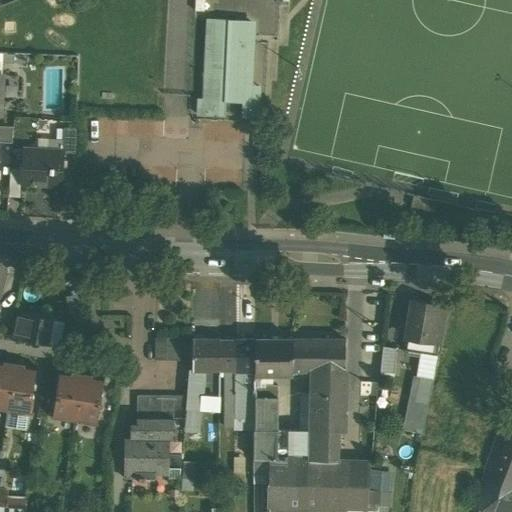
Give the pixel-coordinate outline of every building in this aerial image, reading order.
[(249,21),(207,19),(203,104),(199,104),(198,115),(224,116),(225,102),(245,103),(249,21)] [(12,127),(0,125),(0,143),(12,144),(12,127)] [(76,129),(63,128),(63,151),(64,151),(63,152),(75,153),(76,129)] [(63,151),(23,149),(21,169),(21,183),(62,185),(63,152),(64,151),(63,151)] [(21,183),(21,169),(10,169),(8,196),(20,197),(21,183)] [(444,305),(414,300),(406,350),(436,355),(444,305)] [(50,319),(12,313),(11,322),(16,323),(14,337),(46,342),(50,319)] [(166,338),(154,338),(154,360),(166,360),(166,338)] [(178,338),(166,338),(166,360),(178,360),(178,338)] [(190,338),(178,338),(178,360),(190,360),(190,338)] [(219,339),(192,338),(192,370),(219,370),(219,339)] [(235,339),(219,339),(219,370),(224,370),(235,370),(235,339)] [(254,339),(235,339),(235,370),(254,370),(254,339)] [(292,339),(254,339),(254,370),(254,375),(292,376),(292,373),(292,339)] [(345,340),(292,339),(292,373),(312,373),(344,373),(345,340)] [(397,348),(382,346),(380,371),(394,373),(397,348)] [(14,362),(0,360),(0,409),(7,411),(14,362)] [(36,366),(14,362),(7,411),(28,414),(36,366)] [(81,373),(60,369),(52,417),(74,421),(81,373)] [(235,370),(224,370),(224,395),(234,395),(234,392),(235,370)] [(254,370),(235,370),(234,392),(234,395),(234,413),(254,413),(254,385),(254,375),(254,370)] [(103,376),(81,373),(74,421),(96,424),(103,376)] [(312,373),(312,394),(311,431),(336,432),(336,434),(342,432),(344,373),(312,373)] [(433,378),(422,376),(418,397),(428,399),(433,378)] [(201,383),(189,383),(185,428),(195,430),(197,408),(199,408),(200,399),(201,383)] [(277,385),(254,385),(254,413),(254,429),(277,430),(277,385)] [(312,394),(300,394),(299,430),(311,431),(312,394)] [(149,396),(137,395),(136,417),(148,417),(149,396)] [(234,413),(234,395),(224,395),(225,413),(234,413)] [(161,396),(149,396),(148,417),(160,418),(161,396)] [(173,396),(161,396),(160,418),(172,418),(173,396)] [(185,396),(173,396),(172,418),(185,418),(185,396)] [(219,401),(200,399),(199,408),(219,410),(219,401)] [(148,417),(136,417),(136,424),(130,423),(130,447),(123,447),(123,478),(139,478),(139,481),(145,481),(145,478),(154,478),(154,474),(168,474),(168,440),(173,440),(172,418),(160,418),(148,417)] [(511,427),(499,423),(485,465),(511,489),(511,487),(511,427)] [(254,429),(253,429),(253,458),(270,459),(337,461),(336,434),(336,432),(311,431),(299,430),(277,430),(254,429)] [(183,489),(194,490),(197,460),(186,459),(183,489)] [(337,461),(270,459),(266,509),(282,509),(302,510),(366,511),(370,462),(337,461)] [(511,511),(511,489),(485,465),(481,510),(486,511),(511,511)] [(384,473),(372,472),(370,490),(383,491),(384,473)] [(0,511),(25,511),(26,492),(0,491),(0,511)]
